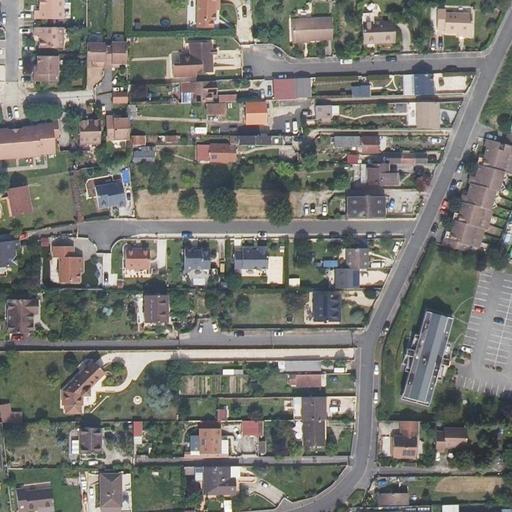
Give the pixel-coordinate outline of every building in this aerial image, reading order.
[(34,19),(62,19),(62,0),(39,0),(39,10),(34,10),(34,19)] [(213,22),(215,22),(215,11),(215,4),(219,4),(219,0),(197,0),(197,28),(213,28),(213,22)] [(444,29),(444,32),(457,32),(471,33),(472,14),(445,12),(445,9),(438,8),(437,28),(444,29)] [(292,21),(292,40),(309,39),(332,39),(331,19),(292,21)] [(395,41),(394,23),(362,23),(363,42),(395,41)] [(38,48),(61,48),(61,28),(34,27),(34,35),(39,35),(38,48)] [(85,62),(91,62),(92,68),(103,67),(103,46),(103,43),(85,44),(85,56),(85,62)] [(112,43),(112,45),(103,46),(103,67),(111,67),(111,66),(118,65),(126,65),(126,43),(112,43)] [(196,73),(212,73),(212,55),(211,50),(211,43),(190,44),(191,54),(179,55),(180,64),(173,64),(173,77),(191,77),(191,73),(196,73)] [(34,82),(57,82),(57,69),(58,56),(37,56),(36,67),(36,73),(34,74),(34,82)] [(414,74),(414,95),(432,95),(432,87),(432,73),(414,74)] [(211,81),(190,82),(191,103),(213,102),(212,96),(215,96),(214,81),(211,81)] [(284,100),(294,99),(294,82),(284,82),(284,95),(284,100)] [(369,85),(359,86),(359,97),(370,97),(369,85)] [(114,91),(113,102),(127,103),(128,92),(114,91)] [(418,128),(438,128),(437,102),(417,102),(418,128)] [(265,109),(265,103),(246,104),(246,133),(259,133),(259,124),(265,124),(265,118),(269,117),(269,109),(265,109)] [(224,113),(224,104),(207,105),(207,113),(224,113)] [(315,119),(330,119),(329,105),(315,106),(315,119)] [(114,138),(114,141),(129,140),(127,118),(121,118),(114,119),(114,116),(106,117),(108,138),(114,138)] [(79,117),(80,143),(101,143),(101,133),(100,119),(87,121),(87,117),(79,117)] [(13,129),(13,127),(0,128),(0,158),(44,155),(44,154),(59,152),(58,137),(63,137),(62,119),(57,120),(57,122),(42,123),(42,125),(27,126),(27,128),(13,129)] [(144,135),(130,135),(130,145),(144,145),(144,135)] [(358,148),(362,148),(362,154),(378,154),(378,139),(362,139),(361,142),(357,142),(358,139),(335,139),(335,146),(358,146),(358,148)] [(458,229),(457,234),(451,232),(447,231),(442,245),(467,252),(469,245),(476,247),(478,240),(476,237),(476,235),(482,232),(480,229),(481,227),(487,224),(484,219),(491,215),(489,211),(490,208),(496,205),(492,197),(498,194),(496,191),(497,187),(503,184),(499,178),(503,175),(506,174),(504,170),(505,168),(511,165),(508,160),(511,158),(511,149),(504,147),(499,146),(485,142),(484,146),(486,147),(484,154),(490,156),(489,160),(483,158),(479,157),(476,165),(478,165),(477,169),(476,172),(482,174),(480,179),(475,177),(471,176),(469,183),(470,183),(469,189),(474,191),(472,197),(467,195),(463,194),(461,201),(463,202),(461,208),(467,210),(466,215),(460,213),(455,212),(453,219),(455,220),(453,227),(458,229)] [(227,151),(232,151),(232,146),(204,146),(204,154),(209,154),(210,160),(226,161),(227,151)] [(153,161),(153,151),(142,151),(142,154),(134,154),(134,161),(153,161)] [(297,164),(306,164),(306,154),(297,154),(297,164)] [(367,164),(367,183),(367,184),(395,184),(395,175),(386,175),(386,164),(367,164)] [(125,205),(120,183),(94,188),(98,207),(100,208),(106,207),(108,205),(116,203),(118,207),(125,205)] [(30,212),(26,185),(6,188),(11,216),(30,212)] [(382,196),(347,196),(347,219),(383,219),(382,196)] [(15,250),(19,249),(18,241),(0,243),(0,253),(15,254),(15,250)] [(366,248),(347,249),(347,269),(357,269),(367,268),(366,248)] [(235,268),(267,268),(267,250),(257,250),(251,250),(242,250),(235,251),(235,268)] [(193,269),(209,268),(209,251),(185,251),(185,271),(191,271),(193,269)] [(149,252),(125,252),(125,269),(149,269),(149,252)] [(0,268),(17,266),(15,254),(0,253),(0,268)] [(82,258),(73,258),(73,253),(53,253),(53,258),(58,258),(59,272),(79,272),(79,267),(83,267),(82,258)] [(347,269),(336,269),(336,289),(357,288),(357,269),(347,269)] [(59,282),(79,282),(79,273),(79,272),(59,272),(59,282)] [(314,294),(314,321),(335,321),(335,305),(339,305),(339,294),(314,294)] [(166,323),(166,295),(145,296),(145,323),(166,323)] [(8,297),(8,333),(30,333),(30,311),(35,311),(35,297),(8,297)] [(436,376),(443,351),(445,345),(453,318),(429,311),(422,338),(413,369),(405,396),(428,403),(436,376)] [(408,368),(413,369),(422,338),(416,337),(413,349),(408,347),(406,354),(411,356),(408,368)] [(443,351),(436,376),(441,377),(445,365),(450,367),(452,360),(447,358),(450,346),(445,345),(443,351)] [(92,361),(62,391),(62,400),(81,399),(81,396),(89,396),(89,388),(104,373),(92,361)] [(319,383),(318,374),(296,374),(296,383),(319,383)] [(323,420),(325,420),(324,397),(302,397),(302,420),(323,420)] [(13,421),(10,404),(0,405),(0,411),(2,423),(13,421)] [(217,410),(217,421),(226,421),(227,410),(217,410)] [(259,420),(242,420),(242,435),(259,435),(259,420)] [(303,446),(323,446),(323,420),(302,420),(303,446)] [(418,438),(419,421),(402,421),(401,437),(394,437),(394,457),(416,458),(416,438),(418,438)] [(100,453),(100,428),(80,428),(80,454),(100,453)] [(219,440),(219,429),(200,428),(200,454),(219,454),(219,440)] [(445,429),(445,432),(437,432),(436,451),(445,451),(445,448),(466,448),(467,429),(445,429)] [(234,478),(238,477),(238,466),(205,467),(205,493),(234,493),(234,478)] [(120,505),(119,474),(100,474),(100,505),(120,505)] [(16,490),(18,511),(38,509),(53,507),(51,489),(24,492),(23,489),(16,490)] [(408,505),(407,494),(382,494),(382,505),(408,505)]
